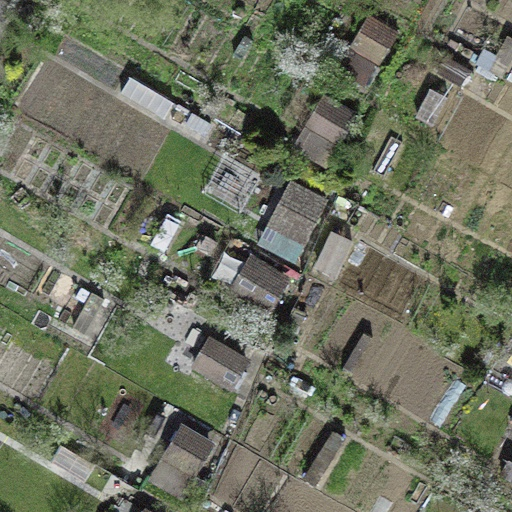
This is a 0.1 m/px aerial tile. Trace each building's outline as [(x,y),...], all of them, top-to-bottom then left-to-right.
[(380,57),(395,30),(368,15),(353,42),(380,57)] [(354,111),(324,93),(304,128),(333,145),(354,111)] [(326,197),(289,179),(260,239),(297,257),(326,197)] [(287,278),(249,256),(230,289),(268,311),(287,278)] [(245,358),(209,338),(194,365),(230,385),(245,358)] [(215,442),(180,424),(152,477),(187,495),(215,442)]
